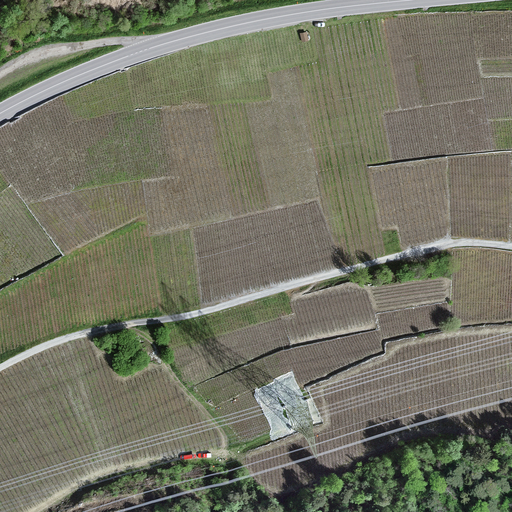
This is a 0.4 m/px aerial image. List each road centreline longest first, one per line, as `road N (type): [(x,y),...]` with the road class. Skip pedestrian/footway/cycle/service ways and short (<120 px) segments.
road 1 (track): [(0,367),(45,344),(175,320),(450,242),(511,249)]
road 2 (tertiary): [(0,113),(113,61),(198,34),(412,0)]
